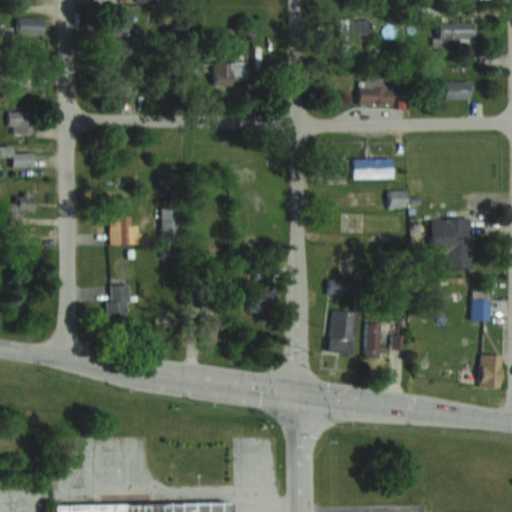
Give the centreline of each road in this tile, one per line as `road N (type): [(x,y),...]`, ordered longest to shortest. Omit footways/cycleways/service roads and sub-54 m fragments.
road 1 (tertiary): [(511,420),(0,347)]
road 2 (residential): [(511,122),(64,118)]
road 3 (residential): [(291,0),(296,389)]
road 4 (residential): [(64,0),(63,357)]
road 5 (tertiary): [(296,389),(297,511)]
